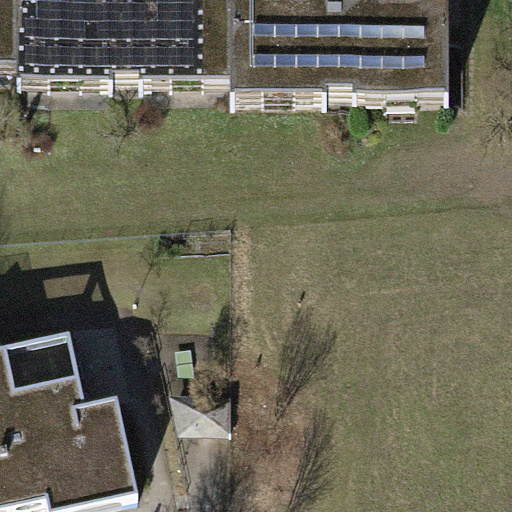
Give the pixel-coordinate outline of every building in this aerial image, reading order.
[(0,0),(0,85),(19,85),(19,0),(0,0)] [(19,0),(19,85),(19,102),(239,104),(240,0),(19,0)] [(457,0),(240,0),(239,104),(239,115),(456,117),(457,0)] [(55,511),(102,511),(143,503),(122,409),(94,415),(77,338),(10,353),(5,333),(0,333),(0,511),(24,511),(54,506),(55,511)] [(172,404),(180,443),(229,444),(228,403),(172,404)]
